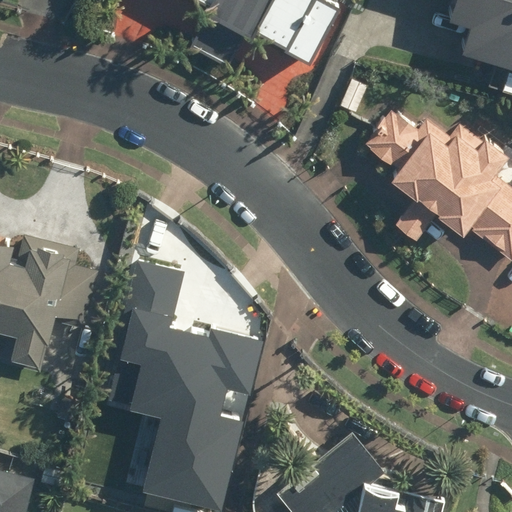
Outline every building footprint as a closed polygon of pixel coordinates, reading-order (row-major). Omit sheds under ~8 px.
[(187,0),(203,9),(183,44),(223,67),(243,32),(303,67),(336,10),(318,0),(187,0)] [(504,68),(496,93),(511,97),(511,0),(441,0),(436,18),(458,25),(450,51),(504,68)] [(455,120),(444,135),(423,119),(417,128),(389,107),(358,147),(386,168),(379,177),(408,199),(386,228),(408,245),(430,217),(453,235),(461,225),(509,261),(511,257),(511,186),(491,170),(502,156),(455,120)] [(0,248),(2,242),(0,241),(0,358),(29,365),(39,323),(77,332),(93,266),(70,261),(74,244),(18,230),(11,260),(0,257),(0,248)] [(168,401),(150,475),(220,493),(242,403),(223,399),(228,379),(252,385),(267,326),(212,313),(209,325),(172,316),(184,267),(139,256),(107,386),(168,401)] [(139,475),(154,423),(127,416),(113,467),(139,475)] [(348,430),(297,468),(271,488),(288,511),(441,511),(444,502),(364,483),(380,471),(348,430)] [(0,511),(21,511),(30,476),(0,468),(0,511)]
